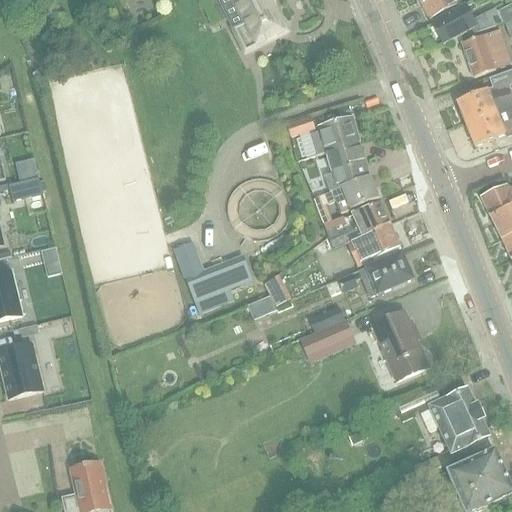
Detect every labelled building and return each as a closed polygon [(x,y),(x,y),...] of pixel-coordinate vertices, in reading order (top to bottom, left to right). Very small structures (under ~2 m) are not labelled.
[(233,0),(244,22),(232,28),(245,53),(257,47),(286,33),(270,2),(271,0),(233,0)] [(419,0),(430,20),(459,5),(456,0),(419,0)] [(432,25),(442,45),(471,31),(473,36),(506,24),(511,21),(511,6),(497,14),(496,12),(474,23),(466,8),(432,25)] [(463,44),(475,79),(508,67),(496,33),(463,44)] [(492,90),(457,104),(466,126),(498,114),(511,108),(511,94),(509,87),(511,86),(511,70),(488,80),(492,90)] [(511,108),(498,114),(466,126),(475,149),(506,136),(507,140),(511,137),(511,108)] [(347,109),(336,112),(340,123),(350,120),(347,109)] [(326,155),(360,145),(353,119),(350,120),(340,123),(318,130),(319,135),(311,137),(317,158),(326,155)] [(287,127),(291,138),(314,131),(310,120),(287,127)] [(326,155),(332,176),(324,178),(329,194),(370,178),(366,166),(360,145),(326,155)] [(324,197),(315,200),(325,225),(334,222),(327,206),(336,203),(341,216),(342,215),(379,200),(374,188),(370,178),(329,194),(324,197)] [(38,181),(8,188),(12,204),(41,197),(38,181)] [(481,200),(501,241),(511,235),(511,187),(508,190),(506,187),(481,200)] [(332,249),(321,255),(322,258),(348,246),(391,226),(381,204),(353,218),(359,231),(330,244),(332,249)] [(334,222),(325,225),(328,232),(337,228),(335,222),(334,222)] [(391,226),(348,246),(359,270),(402,250),(391,226)] [(511,235),(501,241),(511,261),(511,260),(511,235)] [(174,252),(188,287),(199,316),(233,302),(231,296),(242,292),(240,287),(252,282),(245,265),(206,280),(193,245),(174,252)] [(359,275),(353,278),(355,284),(362,281),(370,299),(377,296),(378,297),(413,282),(411,278),(413,274),(410,268),(406,266),(402,256),(359,275)] [(0,323),(23,318),(12,273),(0,276),(0,323)] [(342,297),(358,290),(355,284),(353,278),(353,277),(337,284),(342,297)] [(269,298),(248,307),(254,322),(276,313),(269,298)] [(309,323),(314,336),(345,324),(339,311),(309,323)] [(371,330),(396,386),(429,371),(417,344),(405,315),(371,330)] [(314,336),(300,342),(307,358),(352,339),(345,324),(314,336)] [(32,347),(0,354),(0,366),(8,402),(43,394),(32,347)] [(432,411),(455,462),(460,460),(457,453),(488,438),(467,392),(464,393),(458,379),(395,408),(402,424),(432,411)] [(389,417),(375,423),(381,435),(395,429),(389,417)] [(460,460),(455,462),(445,466),(449,475),(448,475),(464,511),(478,511),(511,497),(511,490),(495,454),(468,466),(465,462),(461,463),(460,460)] [(110,511),(100,465),(70,471),(78,506),(64,509),(64,511),(110,511)] [(153,473),(144,476),(146,485),(155,483),(153,473)] [(415,480),(419,489),(434,482),(430,473),(415,480)] [(415,480),(405,485),(409,493),(419,489),(415,480)]
